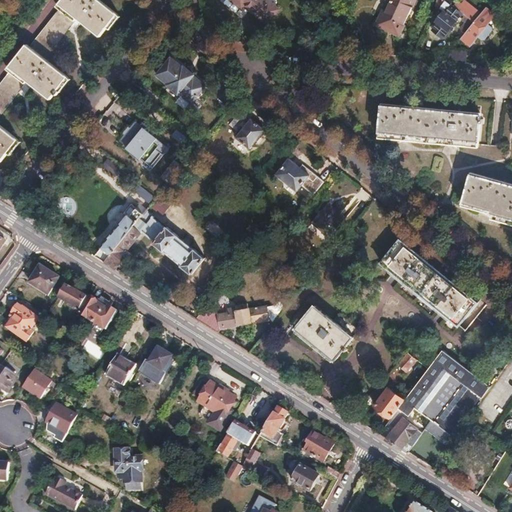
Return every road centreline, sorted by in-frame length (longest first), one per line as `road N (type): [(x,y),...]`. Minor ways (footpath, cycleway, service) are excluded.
road 1 (tertiary): [(36,233),(371,444)]
road 2 (residential): [(232,62),(511,288)]
road 3 (residential): [(511,94),(232,62)]
road 4 (residential): [(16,193),(163,8)]
road 5 (tertiary): [(371,444),(480,511)]
